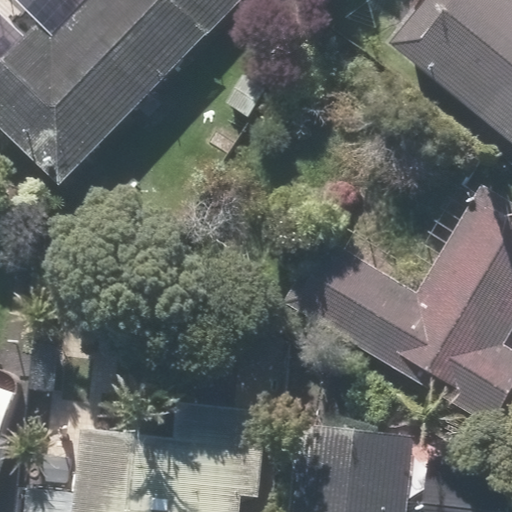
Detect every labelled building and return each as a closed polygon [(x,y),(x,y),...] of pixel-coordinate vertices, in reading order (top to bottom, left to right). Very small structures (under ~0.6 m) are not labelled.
[(247,0),(93,0),(59,36),(48,25),(0,74),(0,106),(76,179),(247,0)] [(511,137),(511,0),(434,0),(399,41),(511,137)] [(511,205),(487,190),(423,291),(348,244),(306,309),(496,429),(511,404),(511,205)] [(0,501),(18,446),(6,442),(23,391),(0,383),(0,501)] [(267,497),(270,410),(181,408),(181,434),(88,431),(87,490),(32,488),(31,511),(245,511),(246,496),(267,497)] [(511,511),(511,488),(490,486),(490,478),(433,473),(428,511),(412,511),(419,441),(300,429),(292,511),(511,511)]
